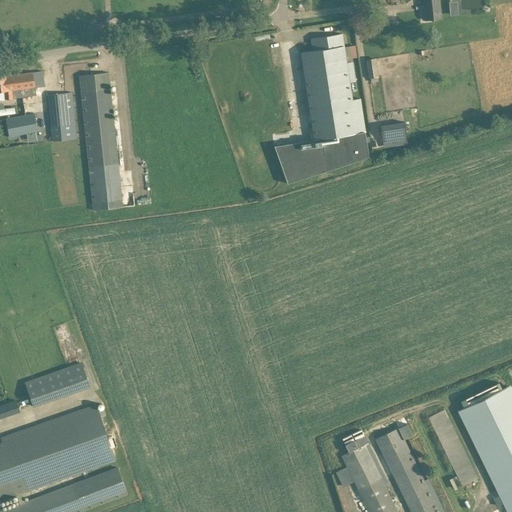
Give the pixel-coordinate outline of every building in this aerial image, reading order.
[(424,11),(425,20),(441,18),(439,0),(426,0),(427,10),(424,11)] [(457,14),(456,1),(448,1),(449,14),(457,14)] [(313,51),(301,52),(302,62),(314,140),(302,141),(308,176),(369,157),(368,150),(367,142),(360,98),(352,100),(349,82),(355,81),(354,72),(352,62),(346,63),(342,34),(311,38),(313,51)] [(377,77),(379,77),(376,58),(365,59),(368,79),(370,79),(371,82),(378,81),(377,77)] [(42,71),(0,76),(0,91),(3,91),(4,99),(36,95),(35,88),(44,86),(42,71)] [(80,75),(94,210),(122,207),(108,72),(80,75)] [(48,95),(53,141),(76,138),(71,92),(48,95)] [(9,137),(27,133),(38,131),(34,113),(5,118),(9,137)] [(383,148),(407,143),(402,121),(379,125),(383,148)] [(81,362),(25,381),(33,407),(90,387),(81,362)] [(511,511),(511,389),(510,386),(502,390),(498,382),(460,401),(465,409),(458,412),(508,511),(511,511)] [(16,402),(3,407),(5,411),(9,410),(10,414),(19,411),(16,402)] [(103,409),(99,411),(96,405),(0,438),(2,442),(0,443),(0,500),(84,471),(115,460),(111,447),(116,445),(114,436),(112,436),(112,435),(108,436),(109,438),(108,438),(100,417),(105,415),(103,409)] [(427,417),(461,487),(479,478),(445,408),(427,417)] [(348,452),(342,455),(369,511),(439,511),(404,439),(412,435),(407,423),(398,427),(375,439),(383,455),(392,473),(411,511),(397,511),(392,500),(384,485),(388,483),(368,442),(365,444),(359,447),(357,448),(351,434),(342,439),(348,452)] [(117,467),(0,511),(78,511),(127,494),(117,467)]
